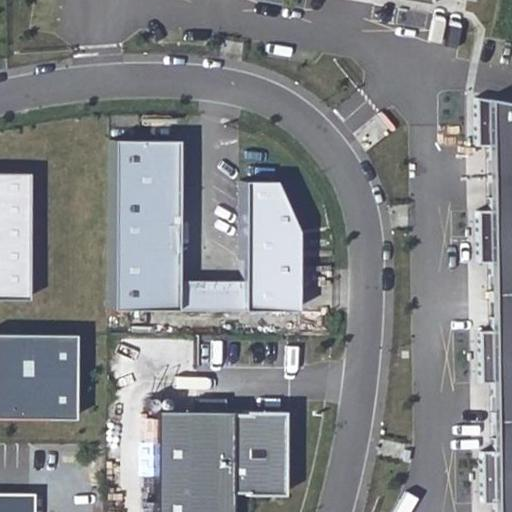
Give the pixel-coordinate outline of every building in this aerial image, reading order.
[(511,511),(511,111),(490,108),(494,511),(511,511)] [(173,140),(109,139),(107,308),(292,310),(293,231),(270,180),(239,178),(238,278),(172,277),(173,140)] [(28,175),(0,174),(0,300),(28,301),(28,175)] [(70,332),(0,331),(0,415),(69,416),(70,332)] [(286,412),(158,412),(157,511),(232,511),(232,495),(286,495),(286,412)] [(0,511),(30,511),(31,495),(0,494),(0,511)]
